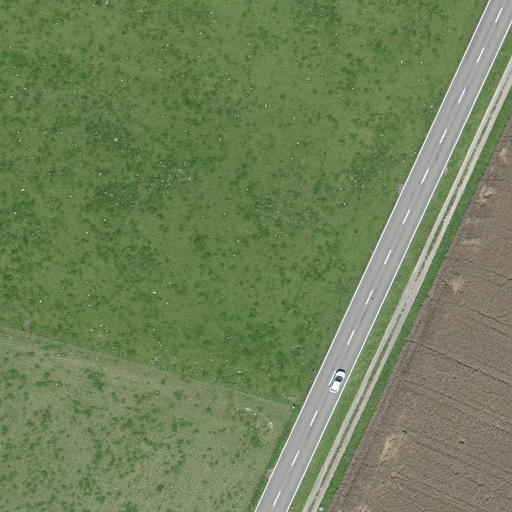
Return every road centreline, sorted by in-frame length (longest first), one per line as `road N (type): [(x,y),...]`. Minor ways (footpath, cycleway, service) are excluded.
road 1 (primary): [(508,0),(273,511)]
road 2 (track): [(309,511),(511,65)]
